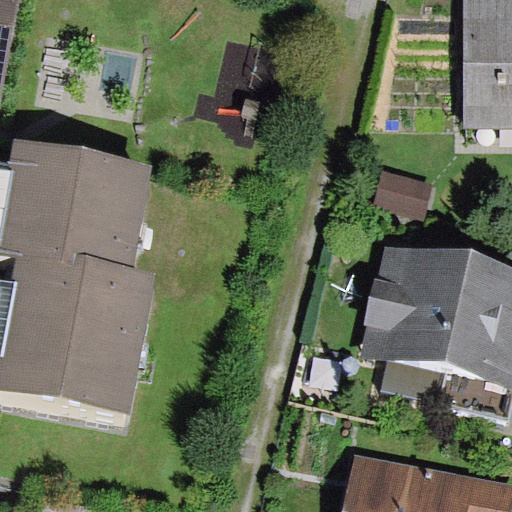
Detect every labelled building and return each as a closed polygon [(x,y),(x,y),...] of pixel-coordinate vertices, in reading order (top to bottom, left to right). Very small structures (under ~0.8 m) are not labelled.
[(0,0),(0,61),(10,0),(0,0)] [(511,146),(511,0),(456,0),(459,147),(511,146)] [(140,168),(0,139),(0,249),(10,252),(0,300),(0,387),(122,412),(150,272),(120,266),(140,168)] [(434,192),(388,180),(379,211),(425,224),(434,192)] [(511,275),(387,249),(359,379),(511,411),(511,275)] [(509,511),(511,499),(511,492),(351,466),(343,511),(509,511)]
